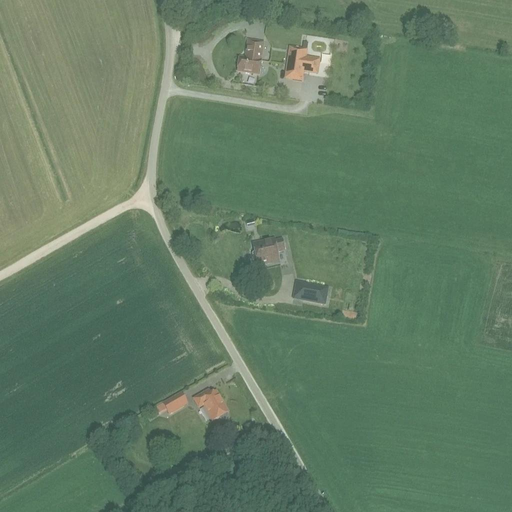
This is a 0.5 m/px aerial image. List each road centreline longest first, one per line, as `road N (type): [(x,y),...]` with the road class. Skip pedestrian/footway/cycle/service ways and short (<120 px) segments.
road 1 (unclassified): [(327,511),(148,194),(170,54),(162,0)]
road 2 (track): [(0,275),(148,194)]
